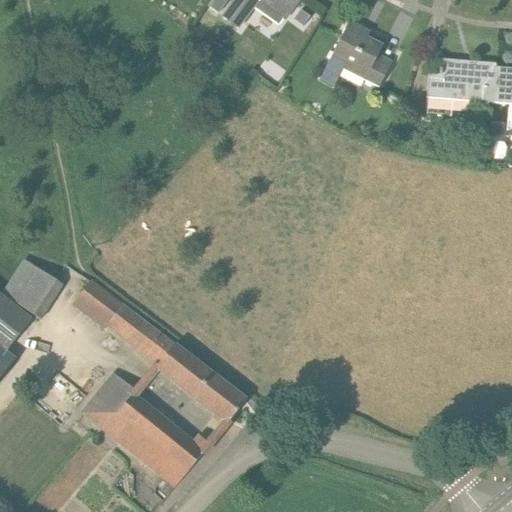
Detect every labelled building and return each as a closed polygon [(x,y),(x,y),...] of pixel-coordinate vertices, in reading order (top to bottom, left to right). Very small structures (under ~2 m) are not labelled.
[(277,26),(296,0),(233,0),(220,17),(238,30),(254,9),(277,26)] [(376,93),(392,62),(378,56),(383,46),(367,38),(370,33),(349,22),(319,81),(333,89),(342,71),(373,86),(371,90),(376,93)] [(493,104),(495,68),(496,64),(441,60),(441,69),(439,69),(438,75),(427,74),(424,114),(439,115),(471,118),(472,102),(493,104)] [(511,69),(495,68),(493,104),(509,105),(508,115),(511,115),(511,69)] [(3,294),(0,291),(0,378),(15,359),(6,352),(36,315),(42,320),(63,286),(23,261),(3,294)] [(79,415),(175,488),(244,402),(173,347),(174,346),(90,282),(72,307),(103,331),(106,328),(153,365),(133,390),(112,374),(79,415)]
